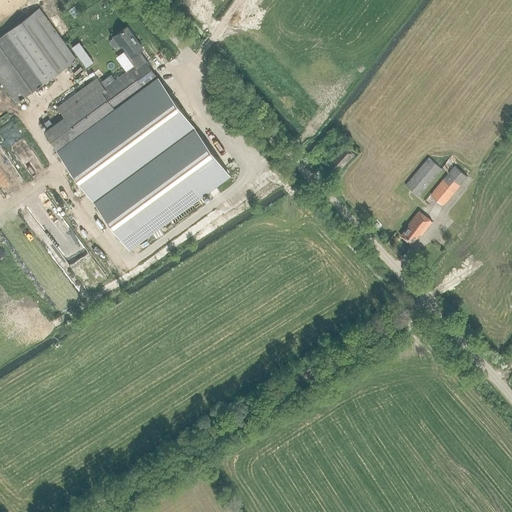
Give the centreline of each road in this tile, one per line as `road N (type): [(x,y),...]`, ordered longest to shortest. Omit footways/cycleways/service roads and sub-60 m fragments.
road 1 (tertiary): [(511,400),(431,305),(133,0)]
road 2 (track): [(427,302),(89,511)]
